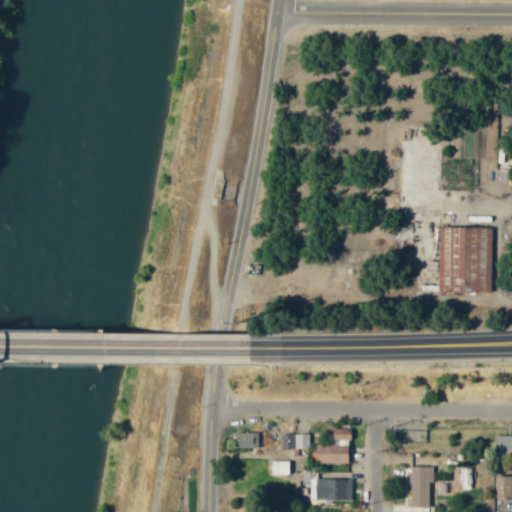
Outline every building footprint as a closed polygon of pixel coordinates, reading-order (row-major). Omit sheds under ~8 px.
[(490,293),(490,228),(438,228),(437,292),(490,293)] [(347,464),(348,430),(332,430),(331,445),(314,445),(314,463),(347,464)] [(231,448),(259,447),(258,433),(230,433),(231,448)] [(494,435),(493,457),(511,457),(511,445),(511,446),(511,436),(494,435)] [(309,436),(283,437),(283,450),(309,449),(309,436)] [(289,461),(270,461),(270,475),(289,475),(289,461)] [(409,507),(430,508),(431,467),(409,466),(409,507)] [(471,468),(460,468),(460,490),(471,489),(471,468)] [(493,498),(510,499),(510,477),(493,477),(493,498)] [(352,480),(315,479),(314,500),(351,501),(352,480)]
